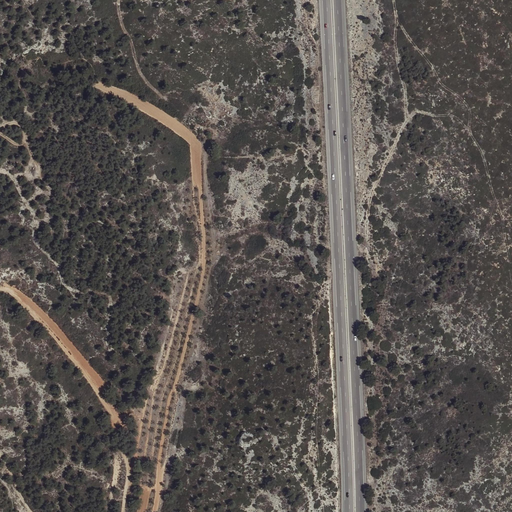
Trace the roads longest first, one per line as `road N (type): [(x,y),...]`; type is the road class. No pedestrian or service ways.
road 1 (trunk): [(326,0),(349,511)]
road 2 (trunk): [(359,511),(337,0)]
